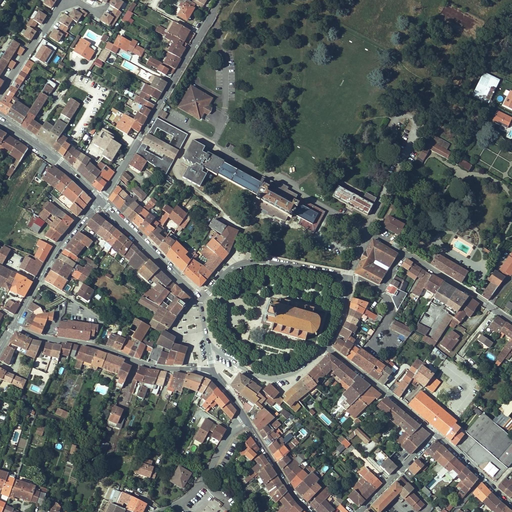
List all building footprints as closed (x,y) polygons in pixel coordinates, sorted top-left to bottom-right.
[(118,0),(113,0),(111,3),(110,5),(115,9),(111,16),(105,12),(100,20),(108,25),(113,17),(117,20),(121,12),(118,10),(122,2),(118,0)] [(183,7),(178,16),(187,21),(194,9),(193,8),(195,5),(191,2),(187,0),(186,0),(185,4),(183,7)] [(192,0),(191,2),(195,5),(201,8),(206,0),(192,0)] [(133,3),(128,11),(131,12),(136,5),(133,3)] [(73,10),(69,17),(73,20),(72,20),(77,23),(82,15),(85,17),(87,13),(81,9),(79,13),(73,10)] [(31,18),(26,26),(29,28),(23,36),(31,40),(36,32),(33,30),(37,23),(41,25),(46,16),(39,11),(34,20),(31,18)] [(128,11),(122,21),(127,24),(133,14),(131,12),(128,11)] [(64,14),(59,22),(62,24),(59,27),(57,31),(55,29),(50,37),(58,42),(63,35),(64,35),(68,28),(68,27),(73,20),(64,14)] [(166,32),(167,33),(184,42),(190,31),(172,21),(167,30),(166,32)] [(164,35),(166,32),(157,27),(155,31),(164,35)] [(139,36),(149,42),(152,38),(141,32),(139,36)] [(184,42),(167,33),(165,37),(174,42),(172,46),(170,45),(169,47),(171,48),(169,52),(180,58),(188,44),(184,42)] [(118,35),(114,44),(119,47),(127,51),(128,50),(132,42),(118,35)] [(95,51),(90,48),(92,44),(82,38),(74,52),(88,61),(95,51)] [(0,75),(19,44),(13,40),(3,55),(1,60),(0,60),(0,75)] [(63,40),(59,46),(65,50),(69,44),(63,40)] [(132,42),(128,50),(141,57),(144,50),(136,45),(137,42),(133,40),(132,42)] [(57,48),(48,42),(46,45),(45,45),(44,47),(43,46),(36,57),(44,62),(51,51),(48,49),(49,48),(55,51),(57,48)] [(108,42),(105,47),(116,53),(119,47),(114,44),(108,42)] [(21,55),(24,50),(19,47),(16,52),(21,55)] [(104,62),(111,52),(104,48),(97,58),(103,61),(104,62)] [(168,58),(165,64),(175,69),(181,59),(180,58),(169,52),(166,57),(168,58)] [(172,74),(175,69),(165,64),(150,56),(148,61),(168,71),(172,74)] [(103,61),(97,58),(94,65),(100,68),(103,64),(102,63),(103,61)] [(12,69),(16,64),(11,60),(7,66),(12,69)] [(25,65),(31,69),(34,63),(28,60),(25,65)] [(125,60),(123,65),(132,70),(135,65),(125,60)] [(168,71),(148,61),(146,64),(152,67),(152,66),(158,69),(158,71),(165,75),(168,71)] [(25,65),(0,103),(0,110),(21,125),(30,111),(12,99),(14,96),(31,69),(25,65)] [(483,73),(472,96),(488,104),(499,80),(483,73)] [(150,87),(161,93),(167,83),(152,75),(151,75),(149,81),(148,81),(152,83),(150,87)] [(50,80),(47,85),(50,87),(53,89),(54,89),(58,83),(52,79),(51,81),(50,80)] [(139,97),(147,101),(150,96),(157,100),(161,93),(150,87),(145,84),(141,91),(142,92),(139,97)] [(30,111),(21,125),(32,133),(38,124),(33,121),(51,91),(48,90),(50,87),(47,85),(32,108),(30,111)] [(190,86),(189,88),(204,97),(206,95),(190,86)] [(204,97),(189,88),(185,95),(183,98),(182,101),(178,108),(193,116),(195,114),(198,114),(203,112),(207,106),(207,100),(204,97)] [(135,99),(136,96),(126,90),(124,94),(135,99)] [(503,105),(511,109),(511,91),(510,91),(503,105)] [(14,96),(12,99),(30,111),(32,108),(14,96)] [(139,97),(136,96),(135,99),(134,101),(136,102),(132,108),(133,109),(147,117),(154,105),(147,101),(139,97)] [(210,100),(204,97),(207,100),(207,106),(203,112),(198,114),(195,114),(193,116),(201,121),(205,113),(207,114),(210,112),(211,108),(209,107),(212,101),(210,100)] [(42,127),(36,136),(41,139),(53,148),(61,135),(67,126),(73,115),(76,111),(80,104),(71,98),(53,127),(45,122),(42,127)] [(126,110),(124,114),(142,125),(147,117),(133,109),(130,113),(126,110)] [(158,115),(164,119),(167,114),(161,110),(158,115)] [(492,121),(507,128),(511,119),(497,111),(492,121)] [(124,114),(116,127),(124,133),(125,130),(127,132),(130,131),(132,128),(138,133),(142,125),(124,114)] [(73,115),(67,126),(73,129),(81,119),(80,119),(73,115)] [(183,133),(157,118),(148,134),(172,147),(171,147),(174,149),(175,148),(183,133)] [(38,124),(32,133),(36,136),(42,127),(38,124)] [(96,146),(106,153),(114,158),(120,148),(113,143),(115,140),(105,133),(96,146)] [(175,148),(174,149),(175,150),(184,133),(183,133),(175,148)] [(184,133),(175,150),(178,151),(187,135),(184,133)] [(148,134),(142,144),(166,157),(167,156),(171,147),(172,147),(148,134)] [(432,134),(428,140),(447,150),(450,144),(432,134)] [(11,151),(17,142),(6,135),(3,141),(0,144),(0,153),(3,147),(9,150),(11,151)] [(61,135),(53,148),(58,152),(68,161),(75,150),(65,142),(68,139),(61,135)] [(182,158),(191,162),(193,158),(195,160),(197,156),(199,157),(196,163),(197,163),(200,165),(206,154),(202,152),(205,147),(192,140),(182,158)] [(428,140),(424,146),(447,159),(451,152),(428,140)] [(27,149),(17,142),(11,151),(10,154),(18,160),(15,163),(7,175),(10,177),(27,149)] [(159,170),(162,172),(170,158),(167,156),(166,157),(142,144),(135,154),(146,161),(159,170)] [(413,166),(419,169),(430,150),(424,147),(415,162),(413,166)] [(12,176),(18,179),(32,157),(34,153),(27,149),(10,177),(9,179),(10,180),(12,176)] [(174,149),(170,158),(173,160),(178,151),(175,150),(174,149)] [(75,150),(68,161),(69,163),(73,166),(78,152),(75,150)] [(78,152),(73,166),(77,170),(86,156),(78,152)] [(210,154),(207,152),(206,154),(200,165),(199,166),(203,168),(210,154)] [(114,158),(106,153),(104,157),(112,162),(114,158)] [(135,154),(129,165),(140,172),(146,161),(135,154)] [(210,154),(203,168),(208,171),(216,175),(217,174),(236,185),(244,174),(224,163),(224,161),(210,154)] [(86,156),(77,170),(80,173),(93,184),(96,179),(91,174),(96,168),(89,162),(91,159),(86,156)] [(193,158),(191,162),(195,165),(196,163),(199,157),(197,156),(195,160),(193,158)] [(173,160),(170,158),(162,172),(164,173),(166,175),(173,160)] [(462,159),(458,165),(467,171),(471,165),(462,159)] [(37,173),(40,175),(46,164),(43,162),(37,173)] [(96,168),(101,173),(106,166),(100,162),(96,168)] [(188,166),(184,173),(197,180),(203,168),(199,166),(200,165),(197,163),(195,167),(194,166),(192,168),(188,166)] [(64,175),(52,166),(42,179),(55,188),(59,181),(64,175)] [(93,184),(101,192),(114,172),(106,166),(101,173),(97,178),(96,179),(93,184)] [(96,168),(91,174),(96,179),(97,178),(101,173),(96,168)] [(208,171),(203,168),(197,180),(202,183),(208,171)] [(30,184),(34,177),(27,172),(23,179),(30,184)] [(125,172),(122,175),(129,181),(132,178),(125,172)] [(244,174),(236,185),(254,194),(250,202),(263,209),(267,212),(266,214),(272,217),(273,215),(285,221),(287,216),(295,220),(297,217),(301,219),(311,225),(317,213),(299,203),(294,201),(297,195),(286,190),(287,188),(283,185),(282,188),(262,177),(260,182),(244,174)] [(72,181),(64,175),(59,181),(55,188),(62,193),(72,181)] [(168,176),(165,180),(171,184),(173,182),(174,183),(175,181),(168,176)] [(83,192),(72,181),(62,193),(68,199),(74,204),(78,198),(83,192)] [(142,201),(147,195),(133,183),(128,188),(142,201)] [(333,197),(367,215),(373,204),(363,199),(338,186),(333,197)] [(108,199),(124,213),(134,201),(138,198),(135,195),(132,199),(118,187),(108,199)] [(90,199),(83,192),(78,198),(86,205),(90,199)] [(376,199),(366,193),(363,199),(373,204),(376,199)] [(86,205),(78,198),(74,204),(82,210),(86,205)] [(132,222),(138,228),(148,215),(146,213),(150,208),(151,209),(157,202),(152,198),(143,209),(142,210),(132,222)] [(178,204),(177,206),(187,214),(190,209),(181,202),(182,200),(181,199),(178,204)] [(301,199),(299,203),(317,213),(319,214),(321,215),(323,211),(301,199)] [(134,201),(124,213),(128,218),(138,206),(139,205),(134,201)] [(50,214),(55,207),(50,203),(39,216),(45,221),(50,214)] [(82,210),(74,204),(69,210),(77,217),(82,210)] [(163,208),(162,210),(166,212),(170,215),(174,210),(172,208),(166,204),(166,205),(163,208)] [(138,206),(128,218),(132,222),(142,210),(138,206)] [(170,215),(168,218),(176,224),(171,231),(174,233),(176,230),(179,226),(184,218),(187,214),(177,206),(174,210),(170,215)] [(59,211),(55,207),(50,214),(54,217),(59,211)] [(150,212),(148,215),(154,219),(158,214),(152,210),(150,212)] [(73,221),(59,211),(54,217),(50,214),(45,221),(51,226),(57,218),(68,227),(73,221)] [(311,225),(301,219),(298,224),(314,233),(325,212),(323,211),(321,215),(319,214),(317,213),(311,225)] [(164,215),(159,223),(158,225),(161,227),(162,226),(164,224),(168,218),(170,215),(166,212),(164,215)] [(28,225),(33,216),(28,214),(24,222),(28,225)] [(28,226),(31,228),(38,218),(39,217),(34,214),(33,216),(28,225),(28,226)] [(96,214),(86,225),(97,233),(105,222),(96,214)] [(148,215),(138,228),(144,233),(154,219),(148,215)] [(388,216),(386,220),(402,230),(405,225),(388,216)] [(37,233),(44,223),(38,218),(31,228),(31,229),(37,233)] [(57,218),(51,226),(50,227),(51,228),(45,237),(55,242),(61,235),(68,227),(57,218)] [(184,218),(179,226),(181,228),(187,220),(184,218)] [(154,219),(144,233),(148,237),(158,225),(159,223),(154,219)] [(213,219),(208,226),(222,234),(225,229),(226,227),(213,219)] [(382,227),(399,236),(402,230),(386,220),(382,227)] [(97,234),(104,239),(112,227),(105,222),(97,233),(97,234)] [(164,224),(162,226),(164,228),(159,234),(162,236),(165,233),(168,235),(171,231),(164,224)] [(158,225),(148,237),(159,247),(167,236),(168,235),(165,233),(162,236),(159,234),(164,228),(162,226),(161,227),(158,225)] [(226,227),(225,229),(235,236),(238,231),(226,226),(226,227)] [(116,230),(112,227),(104,239),(103,239),(107,243),(116,230)] [(235,236),(225,229),(222,234),(221,236),(225,240),(220,246),(228,254),(234,241),(235,236)] [(121,235),(116,230),(107,243),(104,246),(107,249),(110,245),(112,246),(121,235)] [(79,233),(74,238),(85,246),(88,248),(92,242),(79,233)] [(215,241),(220,236),(217,233),(212,238),(215,241)] [(121,235),(112,246),(118,252),(127,240),(121,235)] [(167,236),(159,247),(166,255),(175,242),(167,236)] [(221,236),(220,236),(215,241),(212,238),(206,246),(215,254),(222,261),(228,254),(220,246),(225,240),(221,236)] [(74,238),(69,245),(80,252),(85,246),(74,238)] [(127,240),(118,252),(123,256),(129,261),(130,260),(137,249),(127,240)] [(362,259),(354,273),(378,284),(380,284),(385,275),(369,266),(374,255),(392,264),(397,255),(389,250),(372,240),(365,252),(361,259),(362,259)] [(37,258),(43,263),(52,246),(43,241),(40,247),(34,257),(37,258)] [(175,242),(166,255),(172,261),(183,272),(191,261),(185,255),(187,252),(176,241),(175,242)] [(389,250),(397,255),(402,247),(394,242),(389,250)] [(69,245),(65,250),(76,257),(80,252),(69,245)] [(11,250),(3,246),(2,248),(0,251),(0,262),(2,264),(11,250)] [(175,285),(137,249),(130,260),(139,268),(136,271),(138,273),(147,282),(150,279),(153,276),(159,282),(156,285),(153,289),(154,289),(151,290),(148,292),(142,297),(159,306),(176,317),(185,305),(176,298),(169,293),(175,285)] [(65,250),(61,255),(75,264),(77,261),(78,258),(76,257),(65,250)] [(185,255),(191,261),(192,259),(194,255),(189,250),(187,252),(185,255)] [(438,253),(431,265),(460,283),(468,271),(466,270),(468,267),(464,265),(462,268),(438,253)] [(497,272),(504,278),(507,274),(508,275),(511,269),(511,253),(510,257),(509,256),(497,272)] [(222,261),(215,254),(203,267),(211,274),(222,261)] [(61,255),(58,260),(72,268),(75,264),(61,255)] [(385,275),(392,264),(374,255),(369,266),(385,275)] [(32,259),(26,256),(20,268),(29,273),(35,261),(32,259)] [(85,256),(82,261),(87,263),(90,265),(93,261),(85,256)] [(37,258),(35,261),(29,273),(35,276),(43,263),(37,258)] [(183,272),(192,280),(197,273),(199,271),(194,267),(197,263),(192,259),(191,261),(183,272)] [(406,259),(401,266),(408,270),(412,263),(406,259)] [(55,264),(51,271),(65,280),(72,268),(58,260),(55,264)] [(139,268),(130,260),(129,261),(128,263),(136,271),(139,268)] [(84,268),(78,279),(85,283),(93,269),(94,267),(90,265),(87,263),(84,268)] [(412,263),(408,270),(417,276),(421,269),(412,263)] [(0,285),(8,290),(17,275),(0,265),(0,285)] [(78,265),(75,270),(81,274),(84,268),(78,265)] [(199,271),(197,273),(206,280),(211,274),(203,267),(202,266),(199,271)] [(72,275),(78,279),(81,274),(75,270),(72,275)] [(45,281),(60,290),(67,280),(65,280),(51,271),(45,281)] [(490,282),(481,296),(488,300),(504,278),(497,272),(495,271),(489,281),(490,282)] [(421,279),(412,294),(419,297),(424,288),(431,275),(425,272),(421,279)] [(197,273),(192,280),(200,287),(206,280),(197,273)] [(32,282),(17,275),(8,290),(24,298),(32,282)] [(431,275),(424,288),(433,294),(435,295),(443,282),(431,275)] [(153,276),(150,279),(156,285),(159,282),(153,276)] [(399,290),(402,284),(399,283),(393,280),(390,284),(396,288),(397,289),(399,290)] [(435,295),(433,298),(445,305),(456,290),(443,282),(435,295)] [(93,290),(84,284),(77,295),(81,297),(87,301),(93,290)] [(390,284),(386,291),(393,295),(394,293),(397,289),(396,288),(390,284)] [(175,285),(169,293),(176,298),(182,291),(175,285)] [(396,305),(400,307),(407,294),(403,292),(399,290),(397,289),(394,293),(393,295),(392,297),(396,305)] [(95,291),(93,290),(87,301),(81,297),(80,299),(88,304),(95,291)] [(456,290),(445,305),(457,313),(464,303),(468,297),(456,290)] [(182,291),(176,298),(185,305),(190,298),(182,291)] [(142,297),(142,296),(140,300),(139,302),(139,303),(156,313),(152,319),(168,329),(176,317),(159,306),(142,297)] [(468,297),(464,303),(475,310),(479,304),(468,297)] [(352,298),(351,303),(364,309),(366,306),(368,303),(352,298)] [(314,309),(280,299),(278,306),(269,303),(263,322),(272,324),(271,331),(305,340),(307,334),(310,334),(312,334),(314,333),(316,335),(317,335),(315,332),(317,329),(318,325),(319,322),(318,321),(321,320),(321,319),(318,320),(317,318),(316,317),(314,316),(312,316),(314,311),(314,309)] [(14,305),(15,303),(9,300),(5,307),(10,308),(13,304),(14,305)] [(14,314),(20,305),(15,302),(15,303),(14,305),(13,304),(10,308),(5,307),(4,309),(14,314)] [(40,308),(32,302),(28,309),(33,312),(33,313),(40,308)] [(350,308),(362,314),(364,309),(351,303),(350,308)] [(474,311),(475,310),(464,303),(457,313),(453,317),(453,318),(450,321),(454,324),(455,323),(457,324),(458,325),(466,314),(470,317),(474,311)] [(37,315),(30,330),(41,334),(47,320),(55,322),(55,319),(54,319),(55,312),(52,307),(45,310),(46,314),(39,315),(37,315)] [(350,308),(348,316),(358,320),(360,318),(365,320),(366,320),(367,317),(364,315),(362,314),(350,308)] [(366,310),(364,315),(367,317),(375,321),(377,316),(367,311),(366,310)] [(33,312),(25,328),(30,330),(37,315),(33,313),(33,312)] [(434,340),(437,342),(448,325),(449,324),(450,321),(453,318),(453,317),(448,314),(431,339),(434,340)] [(346,322),(355,326),(355,324),(357,326),(360,321),(358,320),(348,316),(346,322)] [(488,327),(499,335),(501,332),(500,331),(506,323),(497,317),(488,327)] [(136,340),(140,342),(151,348),(156,340),(145,334),(150,326),(148,326),(136,319),(129,330),(134,332),(131,338),(132,338),(136,340)] [(152,319),(148,326),(150,326),(161,333),(162,331),(166,333),(168,329),(152,319)] [(394,320),(390,328),(408,337),(413,330),(394,320)] [(89,339),(89,335),(93,336),(94,331),(95,325),(68,321),(67,323),(60,322),(57,336),(77,339),(78,336),(80,336),(79,339),(83,340),(83,338),(89,339)] [(343,328),(352,332),(355,326),(346,322),(343,328)] [(418,323),(414,330),(425,336),(429,329),(418,323)] [(511,327),(509,326),(506,323),(500,331),(501,332),(511,339),(511,327)] [(343,328),(333,347),(340,352),(347,341),(349,337),(352,333),(352,332),(343,328)] [(162,331),(156,345),(157,345),(163,348),(165,349),(171,336),(166,333),(162,331)] [(452,331),(441,345),(448,350),(452,345),(454,346),(458,340),(457,339),(459,336),(452,331)] [(32,340),(16,332),(10,343),(26,350),(30,344),(32,340)] [(340,352),(346,356),(352,346),(352,345),(355,341),(351,338),(355,334),(354,333),(352,332),(352,333),(349,337),(347,341),(340,352)] [(111,334),(106,345),(113,347),(121,351),(125,340),(111,334)] [(355,341),(359,344),(363,337),(360,334),(355,341)] [(489,348),(493,343),(481,335),(477,340),(489,348)] [(175,338),(171,336),(165,349),(169,351),(177,353),(184,355),(187,347),(178,345),(173,344),(175,339),(175,338)] [(425,336),(422,340),(431,345),(434,340),(431,339),(425,336)] [(125,340),(121,351),(128,355),(134,343),(131,341),(126,339),(125,340)] [(505,358),(509,352),(511,348),(511,339),(499,355),(504,359),(505,358)] [(41,342),(32,340),(30,344),(26,350),(25,354),(35,358),(41,342)] [(134,343),(128,355),(133,357),(137,350),(140,343),(140,342),(136,340),(134,343)] [(462,357),(470,345),(465,342),(457,354),(462,357)] [(53,345),(46,343),(42,358),(50,360),(53,345)] [(137,350),(133,357),(139,359),(144,349),(151,352),(153,349),(140,343),(137,350)] [(352,346),(346,356),(351,361),(360,349),(361,348),(354,343),(352,346)] [(61,346),(60,354),(68,357),(69,355),(71,349),(72,345),(62,344),(61,346)] [(61,346),(53,345),(50,360),(58,362),(60,354),(61,346)] [(71,349),(69,355),(74,357),(78,346),(72,345),(71,349)] [(151,352),(149,358),(157,362),(161,352),(163,348),(157,345),(156,348),(153,349),(151,352)] [(14,349),(8,346),(0,360),(0,361),(8,365),(14,349)] [(81,347),(76,359),(78,360),(75,368),(80,370),(82,364),(83,361),(88,348),(81,347)] [(92,349),(88,348),(83,361),(87,363),(90,364),(91,364),(94,358),(97,350),(92,349)] [(360,349),(351,361),(369,374),(373,369),(375,366),(378,362),(363,351),(360,349)] [(91,364),(90,368),(95,370),(97,366),(101,368),(107,354),(97,350),(94,358),(91,364)] [(168,354),(166,365),(173,365),(177,353),(169,351),(168,354)] [(168,354),(161,352),(157,362),(157,363),(166,365),(168,354)] [(177,353),(173,365),(181,366),(184,355),(177,353)] [(124,361),(107,354),(101,368),(118,374),(123,363),(124,361)] [(328,354),(317,366),(325,375),(326,376),(329,372),(332,369),(330,368),(336,359),(328,354)] [(375,366),(378,368),(376,371),(380,374),(386,366),(388,362),(382,357),(378,362),(375,366)] [(332,369),(329,372),(332,375),(333,374),(334,372),(342,363),(336,359),(330,368),(332,369)] [(410,371),(415,374),(421,366),(423,363),(417,359),(410,371)] [(377,380),(383,385),(388,380),(386,379),(392,372),(390,370),(394,365),(390,362),(389,363),(388,362),(386,366),(380,374),(381,375),(377,380)] [(417,381),(424,387),(432,376),(433,375),(427,370),(429,367),(423,362),(423,363),(421,366),(415,374),(415,375),(412,378),(417,381)] [(131,367),(123,363),(118,374),(113,383),(122,387),(131,367)] [(333,374),(341,381),(350,371),(342,363),(334,372),(333,374)] [(147,369),(139,366),(131,387),(134,388),(137,380),(143,382),(147,369)] [(308,376),(316,384),(322,377),(325,375),(317,366),(308,376)] [(28,378),(32,380),(34,374),(44,377),(46,372),(31,368),(28,378)] [(159,371),(147,369),(143,382),(142,383),(145,383),(144,387),(141,386),(137,397),(142,399),(146,388),(152,389),(159,371)] [(373,369),(369,374),(377,380),(381,375),(380,374),(376,371),(373,369)] [(167,372),(159,371),(152,389),(150,393),(156,395),(159,386),(162,387),(163,385),(167,372)] [(341,381),(349,388),(354,383),(352,381),(357,376),(350,371),(341,381)] [(408,385),(410,382),(412,378),(415,375),(409,371),(405,377),(406,378),(404,381),(408,385)] [(179,374),(173,373),(172,377),(170,376),(167,387),(166,394),(171,395),(172,392),(174,392),(174,390),(179,374)] [(188,373),(187,376),(183,387),(197,391),(203,378),(188,373)] [(187,376),(179,374),(174,390),(177,390),(182,392),(183,387),(187,376)] [(231,386),(241,393),(245,387),(250,381),(239,374),(231,386)] [(310,395),(311,397),(318,390),(315,387),(317,385),(316,384),(308,376),(300,382),(307,393),(310,395)] [(340,404),(346,410),(358,398),(370,386),(357,376),(352,381),(354,383),(349,388),(342,395),(339,399),(342,402),(340,404)] [(432,376),(424,387),(432,393),(440,382),(439,382),(434,378),(432,376)] [(203,378),(197,391),(202,394),(210,381),(203,378)] [(210,381),(202,394),(201,396),(206,401),(216,388),(210,381)] [(245,387),(257,395),(258,393),(261,389),(250,381),(245,387)] [(393,393),(399,398),(408,385),(404,381),(401,385),(400,384),(399,386),(393,393)] [(109,386),(97,382),(94,391),(106,395),(109,386)] [(298,400),(301,403),(310,395),(307,393),(300,382),(292,389),(300,398),(298,400)] [(263,391),(273,400),(277,395),(278,394),(269,384),(263,390),(263,391)] [(358,398),(366,407),(375,398),(377,400),(381,395),(370,386),(358,398)] [(241,393),(240,394),(255,404),(252,408),(246,403),(243,406),(253,421),(263,408),(263,407),(260,405),(256,402),(258,399),(255,397),(257,395),(245,387),(241,393)] [(206,401),(204,402),(200,407),(205,411),(206,409),(209,405),(210,405),(221,394),(216,388),(206,401)] [(283,401),(296,413),(301,407),(296,402),(298,400),(300,398),(292,389),(284,396),(286,397),(283,400),(283,401)] [(256,402),(260,405),(264,400),(267,403),(270,406),(275,401),(273,400),(263,391),(260,394),(258,393),(257,395),(255,397),(258,399),(256,402)] [(206,409),(205,411),(206,412),(211,406),(212,407),(216,403),(221,409),(228,402),(221,394),(210,405),(209,405),(206,409)] [(277,395),(273,400),(275,401),(279,405),(283,401),(283,400),(277,395)] [(501,413),(493,422),(508,435),(511,430),(511,421),(506,416),(511,408),(511,398),(508,395),(496,409),(501,413)] [(346,410),(355,418),(366,407),(358,398),(346,410)] [(377,406),(391,418),(400,410),(385,398),(377,406)] [(430,403),(422,412),(431,419),(434,415),(437,419),(444,424),(448,420),(445,417),(455,405),(447,399),(438,410),(430,403)] [(236,411),(228,402),(221,409),(231,419),(236,411)] [(123,410),(114,406),(106,423),(116,427),(121,414),(123,410)] [(253,421),(259,432),(268,424),(274,418),(265,409),(263,408),(253,421)] [(56,414),(65,418),(67,413),(58,409),(56,414)] [(280,413),(288,419),(292,415),(284,409),(280,413)] [(371,439),(375,442),(382,434),(383,435),(391,426),(393,426),(396,429),(399,426),(408,417),(400,410),(391,418),(371,439)] [(319,418),(328,424),(331,420),(322,413),(319,418)] [(467,431),(466,433),(506,468),(511,461),(511,438),(508,435),(493,422),(482,413),(467,431)] [(125,416),(121,414),(116,427),(121,429),(125,416)] [(397,446),(399,448),(401,446),(410,436),(420,427),(408,417),(399,426),(405,431),(396,441),(399,444),(397,446)] [(213,424),(205,419),(194,439),(202,443),(209,431),(212,433),(216,426),(213,424)] [(272,426),(275,430),(278,428),(281,425),(277,421),(272,426)] [(259,432),(264,440),(274,430),(268,424),(259,432)] [(226,430),(217,425),(216,426),(212,433),(211,436),(219,441),(226,430)] [(454,425),(445,437),(450,441),(458,431),(460,429),(454,425)] [(37,426),(35,433),(42,435),(44,428),(37,426)] [(346,438),(348,441),(350,439),(356,433),(367,443),(370,440),(357,427),(346,438)] [(410,436),(401,446),(410,454),(429,434),(420,427),(410,436)] [(458,431),(450,441),(455,446),(466,433),(467,431),(461,427),(460,429),(458,431)] [(275,430),(274,430),(279,437),(283,434),(278,428),(275,430)] [(274,430),(264,440),(268,447),(278,438),(279,437),(274,430)] [(282,443),(284,445),(290,439),(287,436),(283,439),(285,441),(282,443)] [(241,454),(243,456),(244,455),(250,449),(255,444),(250,437),(245,443),(246,444),(243,449),(239,452),(241,454)] [(268,447),(273,455),(283,445),(284,445),(282,443),(278,438),(268,447)] [(296,439),(286,448),(289,452),(300,443),(296,439)] [(345,447),(346,448),(351,444),(345,439),(341,443),(345,447)] [(102,451),(106,443),(99,440),(96,449),(102,451)] [(428,454),(431,457),(441,445),(436,440),(425,452),(428,454)] [(336,454),(337,456),(345,447),(341,443),(333,451),(336,454)] [(255,453),(259,450),(255,444),(250,449),(244,455),(251,461),(256,455),(255,454),(255,453)] [(273,455),(278,462),(285,456),(289,452),(286,448),(283,445),(273,455)] [(441,445),(431,457),(436,461),(446,450),(441,445)] [(304,460),(307,463),(317,453),(315,452),(313,450),(306,458),(304,460)] [(446,450),(436,461),(440,464),(444,467),(454,457),(446,450)] [(301,453),(296,458),(295,459),(300,464),(301,463),(304,460),(306,458),(301,453)] [(257,464),(261,469),(268,464),(262,454),(254,460),(257,464)] [(278,462),(283,471),(292,462),(285,456),(278,462)] [(424,466),(425,465),(426,463),(423,460),(420,457),(417,460),(424,466)] [(441,470),(446,475),(459,462),(454,457),(444,467),(443,468),(441,470)] [(143,458),(141,463),(138,474),(143,475),(143,474),(145,474),(145,476),(150,478),(152,471),(153,467),(150,466),(152,461),(143,458)] [(380,466),(389,475),(397,467),(388,458),(380,466)] [(283,471),(287,477),(300,464),(295,459),(294,460),(292,462),(283,471)] [(415,475),(421,469),(424,466),(417,460),(409,468),(415,475)] [(489,462),(483,469),(490,475),(492,477),(497,471),(499,470),(495,467),(492,464),(489,462)] [(300,464),(287,477),(290,482),(302,470),(305,467),(301,463),(300,464)] [(247,483),(258,473),(257,473),(261,469),(257,464),(252,468),(254,470),(248,475),(249,476),(245,481),(247,483)] [(263,482),(265,485),(276,476),(268,464),(261,469),(257,473),(258,473),(260,478),(257,480),(260,484),(263,482)] [(182,488),(191,474),(179,467),(170,481),(182,488)] [(367,481),(375,489),(381,483),(365,467),(359,474),(363,477),(362,479),(366,483),(367,481)] [(461,480),(456,486),(461,491),(465,485),(474,476),(465,468),(457,476),(461,480)] [(302,470),(290,482),(295,489),(308,476),(302,470)] [(8,474),(0,471),(0,487),(3,489),(7,477),(8,474)] [(308,476),(295,489),(302,497),(315,483),(318,480),(311,473),(308,476)] [(268,493),(272,497),(276,494),(275,493),(282,486),(276,476),(265,485),(269,492),(268,493)] [(465,485),(469,490),(477,480),(474,476),(465,485)] [(9,494),(14,479),(7,477),(3,489),(2,491),(9,494)] [(376,511),(379,511),(381,511),(399,493),(417,511),(424,505),(411,492),(413,490),(400,477),(371,506),(376,511)] [(498,487),(504,492),(510,486),(511,482),(511,479),(510,482),(509,481),(506,478),(505,479),(498,487)] [(356,493),(364,501),(375,489),(367,481),(366,483),(362,479),(352,489),(353,490),(356,493)] [(23,483),(16,480),(12,493),(10,498),(14,499),(15,496),(36,503),(39,493),(34,491),(35,488),(35,487),(34,486),(23,483)] [(315,483),(302,497),(308,502),(321,488),(315,483)] [(481,483),(473,493),(483,502),(491,493),(481,483)] [(458,494),(462,498),(469,490),(465,485),(461,491),(458,494)] [(272,497),(276,503),(279,500),(286,493),(282,486),(275,493),(276,494),(272,497)] [(421,490),(427,496),(431,491),(428,488),(425,486),(421,490)] [(121,511),(123,509),(116,505),(122,493),(116,490),(107,511),(121,511)] [(310,504),(315,510),(330,495),(324,490),(310,504)] [(347,496),(358,507),(364,501),(356,493),(353,490),(347,496)] [(45,495),(39,493),(36,503),(42,506),(45,495)] [(132,498),(122,493),(116,505),(123,509),(126,510),(131,511),(142,511),(146,505),(132,498)] [(281,508),(277,511),(287,511),(295,504),(286,493),(279,500),(284,506),(281,508)] [(483,502),(492,511),(493,510),(500,503),(495,498),(491,493),(483,502)] [(332,511),(334,510),(328,503),(331,500),(329,498),(332,496),(330,494),(330,495),(315,510),(317,511),(332,511)] [(340,504),(342,502),(338,498),(334,502),(338,506),(340,504)] [(58,504),(53,503),(51,508),(50,511),(49,511),(59,511),(62,505),(58,504)] [(491,511),(500,511),(506,507),(500,503),(493,510),(492,511),(491,511)]
